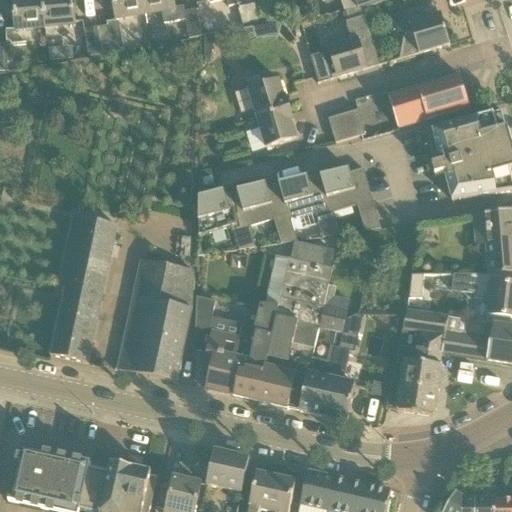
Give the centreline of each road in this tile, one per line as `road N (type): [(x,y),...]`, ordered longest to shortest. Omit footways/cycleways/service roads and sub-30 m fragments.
road 1 (tertiary): [(416,458),(375,460),(0,378)]
road 2 (unknown): [(511,203),(404,216),(390,168),(371,156),(206,178)]
